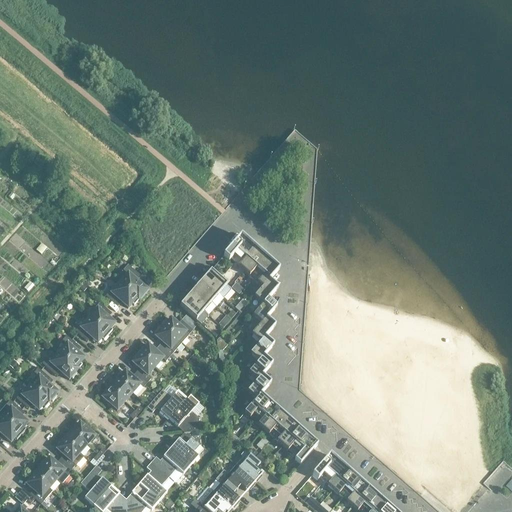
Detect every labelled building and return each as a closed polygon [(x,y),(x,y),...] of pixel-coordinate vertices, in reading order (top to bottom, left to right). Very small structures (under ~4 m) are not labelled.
[(237,252),(241,256),(250,246),(240,237),(223,257),(228,262),(237,252)] [(245,259),(238,268),(243,272),(259,254),(250,246),(241,256),(245,259)] [(42,261),(48,254),(42,250),(37,257),(42,261)] [(243,272),(253,281),(269,262),(259,254),(243,272)] [(277,273),(279,271),(269,262),(253,281),(262,289),(267,284),(269,282),(277,273)] [(138,301),(140,299),(141,299),(142,298),(143,298),(143,297),(144,296),(144,295),(145,294),(147,291),(144,289),(144,288),(144,287),(143,287),(143,286),(142,285),(141,285),(140,285),(139,285),(136,282),(141,277),(128,266),(123,271),(127,275),(119,284),(138,301)] [(210,272),(207,275),(202,281),(219,295),(223,299),(231,290),(210,272)] [(195,289),(211,303),(219,295),(202,281),(195,289)] [(267,301),(277,290),(269,282),(267,284),(262,289),(254,298),(262,306),(263,306),(265,303),(266,303),(267,301)] [(119,284),(111,294),(109,292),(105,297),(114,305),(118,301),(128,309),(132,304),(134,306),(138,301),(119,284)] [(235,284),(231,289),(239,295),(243,291),(235,284)] [(187,298),(203,312),(211,303),(195,289),(187,298)] [(183,303),(180,307),(200,325),(204,328),(206,326),(202,323),(208,316),(203,312),(189,300),(185,305),(183,303)] [(248,305),(243,301),(236,309),(240,313),(248,305)] [(266,320),(276,309),(267,301),(266,303),(265,303),(263,306),(262,306),(249,322),(257,329),(264,322),(266,320)] [(108,336),(112,331),(110,329),(114,324),(105,316),(108,312),(99,304),(95,308),(97,310),(89,319),(108,336)] [(235,314),(232,311),(227,316),(230,319),(235,314)] [(88,336),(97,344),(101,339),(103,341),(108,336),(89,319),(80,329),(79,327),(75,332),(84,340),(88,336)] [(167,324),(165,322),(161,327),(181,344),(193,331),(183,323),(180,327),(171,320),(167,324)] [(263,341),(264,339),(274,328),(266,320),(264,322),(257,329),(251,336),(260,344),(262,341),(263,341)] [(155,337),(164,345),(160,349),(170,358),(181,344),(161,327),(157,332),(159,333),(155,337)] [(66,345),(58,354),(77,371),(82,366),(80,364),(84,359),(74,351),(78,347),(66,336),(62,341),(66,345)] [(222,352),(227,346),(219,339),(216,341),(218,352),(222,352)] [(263,358),(273,347),(264,339),(263,341),(262,341),(260,344),(250,355),(258,363),(259,363),(261,360),(263,358)] [(144,350),(142,348),(138,353),(155,368),(162,359),(166,362),(170,358),(160,349),(157,354),(148,346),(144,350)] [(132,364),(141,371),(137,376),(147,384),(151,379),(148,376),(155,368),(138,353),(134,358),(136,359),(132,364)] [(75,373),(77,371),(58,354),(50,364),(45,360),(41,364),(53,375),(57,371),(69,381),(71,378),(72,379),(76,374),(75,373)] [(194,357),(189,363),(194,368),(200,363),(194,357)] [(260,379),(262,377),(272,366),(263,358),(261,360),(259,363),(258,363),(248,374),(257,382),(260,379)] [(9,366),(14,370),(18,365),(14,361),(9,366)] [(38,377),(30,387),(49,403),(51,401),(52,402),(56,397),(55,396),(57,394),(46,384),(50,379),(37,369),(33,373),(38,377)] [(119,375),(115,380),(117,381),(132,394),(140,386),(143,388),(147,384),(137,376),(134,380),(125,372),(121,376),(119,375)] [(210,377),(206,382),(212,387),(216,382),(210,377)] [(260,396),(270,385),(262,377),(260,379),(257,382),(247,393),(255,400),(256,401),(258,398),(259,398),(260,396)] [(111,388),(109,386),(108,388),(125,403),(132,394),(117,381),(111,388)] [(44,408),(49,403),(30,387),(21,396),(20,395),(16,399),(25,407),(29,403),(38,411),(42,407),(44,408)] [(102,398),(117,412),(125,403),(108,388),(103,393),(105,394),(102,398)] [(147,408),(152,413),(158,406),(162,410),(160,413),(169,420),(186,400),(177,393),(172,399),(162,391),(147,408)] [(198,419),(191,413),(199,404),(190,396),(186,400),(169,420),(177,428),(181,424),(183,426),(184,434),(199,433),(198,419)] [(255,400),(244,414),(253,422),(261,414),(269,404),(260,396),(259,398),(258,398),(256,401),(255,400)] [(6,406),(0,412),(0,417),(2,419),(21,435),(25,430),(23,428),(27,424),(18,416),(22,411),(10,401),(6,405),(6,406)] [(225,407),(226,412),(231,412),(235,406),(232,403),(228,407),(225,407)] [(261,414),(253,422),(263,431),(277,414),(279,412),(269,404),(261,414)] [(134,412),(138,415),(142,410),(139,407),(134,412)] [(134,412),(130,418),(133,421),(138,415),(134,412)] [(277,414),(263,431),(272,439),(281,429),(282,428),(288,421),(279,412),(277,414)] [(14,439),(16,441),(21,435),(2,419),(0,420),(0,435),(1,435),(10,443),(14,439)] [(281,429),(272,439),(282,447),(296,431),(298,429),(288,421),(282,428),(281,429)] [(87,446),(94,437),(79,424),(76,428),(74,426),(70,431),(87,446)] [(296,431),(282,447),(291,456),(299,447),(307,437),(298,429),(296,431)] [(64,441),(79,455),(87,446),(70,431),(68,433),(70,435),(68,437),(66,435),(62,439),(64,441)] [(194,454),(200,447),(199,433),(184,434),(185,442),(183,444),(178,440),(170,449),(191,467),(198,458),(194,454)] [(299,447),(291,456),(295,459),(294,461),(299,466),(316,447),(317,446),(311,441),(307,437),(299,447)] [(71,470),(75,466),(76,467),(83,458),(79,455),(64,441),(62,439),(58,444),(60,446),(56,450),(65,458),(62,462),(71,470)] [(232,439),(228,444),(234,449),(238,445),(232,439)] [(262,455),(268,449),(264,445),(258,451),(262,455)] [(105,452),(102,449),(97,454),(101,457),(105,452)] [(176,470),(183,476),(191,467),(170,449),(163,458),(166,461),(162,464),(155,458),(151,464),(168,479),(176,470)] [(242,458),(235,466),(254,483),(262,474),(252,466),(256,461),(252,458),(249,455),(244,451),(240,456),(242,458)] [(97,454),(93,460),(96,463),(101,457),(97,454)] [(263,458),(259,455),(255,460),(259,463),(263,458)] [(330,475),(338,465),(329,456),(311,476),(317,481),(318,479),(323,483),(330,475)] [(39,466),(56,481),(61,485),(68,476),(67,475),(71,470),(62,462),(58,467),(49,459),(45,463),(43,461),(39,466)] [(167,494),(160,488),(168,479),(151,464),(146,469),(153,475),(150,479),(147,476),(139,485),(159,503),(167,494)] [(338,465),(330,475),(323,483),(332,491),(348,473),(338,465)] [(39,466),(38,468),(40,469),(34,476),(49,489),(56,481),(39,466)] [(228,475),(224,471),(220,476),(233,487),(237,483),(246,492),(254,483),(235,466),(228,475)] [(110,487),(101,479),(99,482),(95,479),(101,472),(95,467),(80,485),(89,493),(84,499),(93,507),(110,487)] [(270,472),(275,477),(278,473),(273,469),(270,472)] [(278,473),(275,477),(279,481),(283,476),(278,472),(278,473)] [(342,499),(357,481),(348,473),(332,491),(342,499)] [(29,481),(26,485),(35,493),(31,497),(34,500),(40,505),(43,502),(52,492),(49,489),(34,476),(32,474),(28,479),(29,481)] [(220,484),(212,493),(215,495),(231,509),(239,500),(229,492),(233,487),(220,476),(216,480),(220,484)] [(273,491),(277,485),(269,479),(265,485),(273,491)] [(367,490),(357,481),(342,499),(351,508),(367,490)] [(143,511),(147,508),(151,511),(159,503),(139,485),(131,494),(135,498),(133,500),(126,501),(126,511),(143,511)] [(104,511),(105,511),(106,511),(126,511),(126,501),(117,501),(115,499),(119,495),(110,487),(93,507),(97,511),(104,511)] [(18,494),(14,498),(22,505),(26,501),(30,504),(34,500),(31,497),(22,489),(18,494)] [(364,511),(376,498),(367,490),(351,508),(355,511),(364,511)] [(211,511),(214,509),(216,511),(228,511),(231,509),(215,495),(208,504),(205,501),(201,506),(208,511),(211,511)] [(310,497),(305,503),(314,511),(320,505),(310,497)] [(380,511),(384,508),(386,506),(376,498),(364,511),(380,511)]
